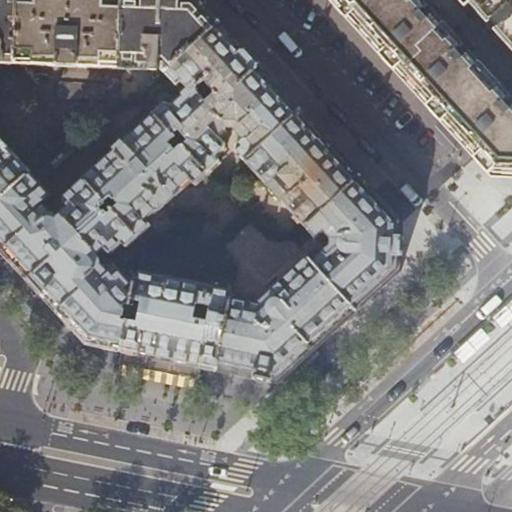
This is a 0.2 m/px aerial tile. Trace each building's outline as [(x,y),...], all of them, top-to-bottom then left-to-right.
[(0,0),(0,64),(14,65),(17,0),(0,0)] [(17,0),(14,65),(120,70),(122,0),(17,0)] [(198,0),(122,0),(120,70),(158,72),(159,66),(160,66),(160,68),(166,73),(220,23),(208,10),(198,0)] [(492,173),(511,174),(511,104),(503,112),(497,105),(508,95),(468,51),(458,60),(451,53),(461,43),(432,12),(421,22),(414,14),(425,4),(421,0),(333,0),(378,49),(459,137),(492,173)] [(511,0),(462,0),(466,4),(470,0),(511,47),(511,0)] [(220,23),(166,73),(179,87),(184,82),(190,89),(172,106),(165,104),(155,113),(210,174),(221,163),(218,158),(226,150),(226,144),(221,139),(226,134),(225,129),(234,128),(238,132),(234,136),(239,142),(236,145),(237,152),(246,162),(300,111),(259,66),(260,65),(253,57),(247,50),(246,51),(220,23)] [(300,111),(246,162),(306,228),(360,176),(329,142),(300,111)] [(197,185),(210,174),(155,113),(64,196),(65,205),(67,207),(61,212),(61,213),(59,214),(58,212),(52,208),(49,205),(44,203),(52,196),(31,172),(0,200),(0,249),(48,301),(77,333),(87,344),(122,351),(135,286),(116,265),(110,270),(104,264),(102,259),(99,254),(102,254),(107,250),(112,255),(125,243),(129,247),(153,225),(149,221),(192,181),(197,185)] [(0,139),(0,200),(31,172),(0,139)] [(360,176),(306,228),(317,240),(322,236),(328,242),(331,242),(330,242),(331,243),(331,245),(332,246),(332,248),(326,253),(325,252),(313,262),(357,311),(380,290),(400,271),(402,221),(399,219),(400,218),(394,212),(388,205),(388,206),(360,176)] [(262,302),(232,296),(217,370),(248,377),(279,383),(283,379),(300,363),(315,349),(316,349),(317,349),(323,343),(330,337),(329,336),(357,311),(313,262),(307,256),(269,292),(272,296),(264,303),(262,302)] [(136,276),(135,286),(122,351),(123,352),(172,361),(200,367),(217,370),(232,296),(232,295),(230,288),(142,271),(136,276)] [(311,376),(327,361),(315,349),(300,363),(311,376)] [(196,386),(200,367),(172,361),(123,352),(119,370),(196,386)] [(138,416),(132,414),(128,416),(127,416),(126,419),(128,419),(130,422),(137,423),(140,421),(141,421),(142,419),(141,419),(138,416)]
